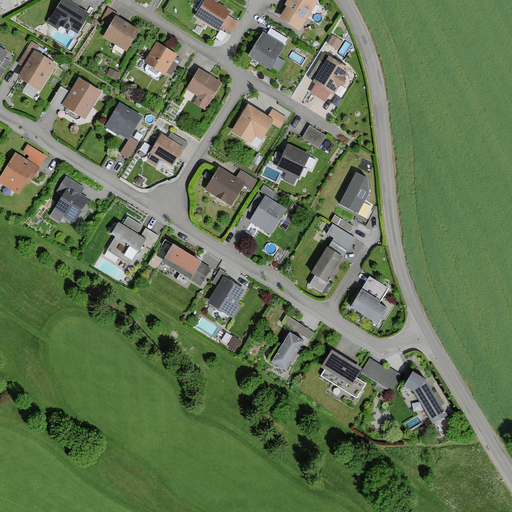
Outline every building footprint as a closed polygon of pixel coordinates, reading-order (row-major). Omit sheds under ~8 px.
[(83,0),(64,0),(49,24),(57,29),(58,27),(69,34),(71,30),(79,35),(91,18),(77,9),(83,0)] [(217,32),(229,14),(207,0),(195,19),(217,32)] [(319,3),(314,0),(289,0),(285,8),(287,9),(280,20),(299,32),(319,3)] [(117,16),(107,10),(102,18),(112,24),(117,16)] [(140,33),(118,18),(104,39),(126,54),(140,33)] [(230,35),(237,23),(230,18),(222,30),(230,35)] [(269,38),(263,35),(249,58),(272,72),(286,48),(282,46),(285,42),(272,34),(269,38)] [(342,44),(332,38),(326,46),(336,52),(342,44)] [(18,66),(24,70),(19,79),(41,93),(58,67),(41,56),(44,51),(32,44),(18,66)] [(176,56),(156,44),(144,65),(164,76),(176,56)] [(350,71),(329,59),(313,85),(315,86),(310,95),(325,104),(330,95),(334,97),(339,89),(346,87),(345,79),(350,71)] [(221,85),(199,72),(187,92),(198,99),(194,106),(205,112),(221,85)] [(86,121),(102,95),(80,81),(71,94),(63,89),(51,106),(63,113),(66,108),(86,121)] [(131,111),(120,105),(105,129),(118,138),(119,136),(129,142),(143,120),(130,112),(131,111)] [(267,118),(249,106),(232,134),(250,145),(255,138),(263,142),(272,127),(278,131),(285,120),(271,111),(267,118)] [(326,138),(309,128),(302,140),(319,150),(326,138)] [(167,140),(163,137),(146,163),(155,169),(161,160),(173,168),(188,145),(171,135),(167,140)] [(138,146),(130,141),(120,156),(128,161),(138,146)] [(45,158),(27,146),(22,154),(29,158),(26,162),(16,155),(0,179),(0,184),(19,197),(26,186),(28,187),(32,181),(33,182),(40,171),(38,169),(45,158)] [(313,158),(289,146),(277,171),(286,175),(283,182),(293,187),(297,179),(301,182),(313,158)] [(256,182),(240,172),(235,179),(220,170),(206,192),(233,208),(245,188),(250,192),(256,182)] [(369,195),(369,181),(358,175),(340,207),(358,217),(369,195)] [(84,190),(65,178),(55,193),(62,198),(50,218),(59,224),(63,218),(75,226),(90,202),(80,196),(84,190)] [(274,198),(276,191),(264,186),(261,193),(274,198)] [(287,212),(266,198),(250,223),(270,237),(287,212)] [(142,227),(128,219),(123,227),(120,225),(112,237),(115,239),(107,253),(130,267),(139,252),(141,253),(144,248),(149,251),(157,237),(145,230),(141,237),(137,235),(142,227)] [(204,265),(177,247),(167,262),(194,280),(204,265)] [(344,259),(328,250),(313,275),(328,285),(344,259)] [(211,284),(218,289),(208,305),(232,320),(239,309),(237,307),(246,292),(225,280),(227,276),(219,271),(211,284)] [(388,290),(370,279),(351,309),(379,327),(390,309),(380,303),(388,290)] [(296,322),(286,316),(282,324),(291,330),(296,322)] [(305,344),(291,335),(272,365),(287,374),(305,344)] [(363,370),(334,352),(324,369),(326,371),(322,378),(356,400),(365,386),(357,380),(363,370)] [(398,378),(369,361),(361,375),(377,385),(374,390),(386,398),(398,378)] [(450,418),(430,386),(415,395),(435,427),(450,418)]
